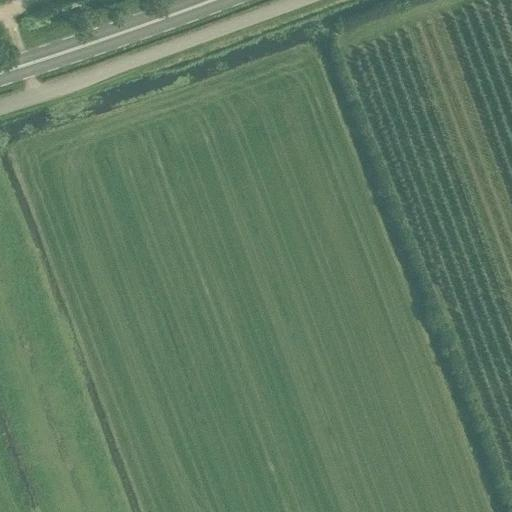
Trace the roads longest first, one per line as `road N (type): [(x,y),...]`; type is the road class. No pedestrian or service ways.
road 1 (unclassified): [(0,109),(303,0)]
road 2 (primary): [(0,71),(213,0)]
